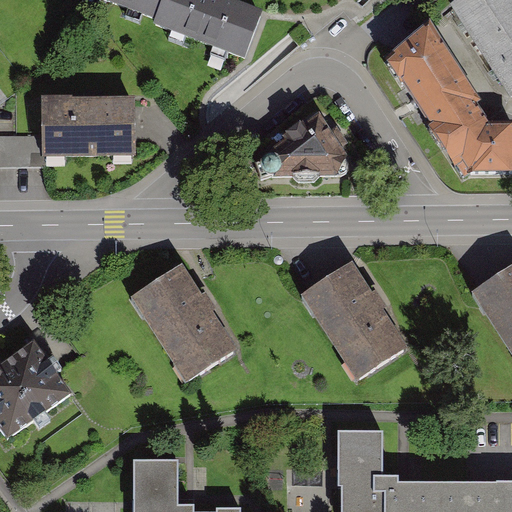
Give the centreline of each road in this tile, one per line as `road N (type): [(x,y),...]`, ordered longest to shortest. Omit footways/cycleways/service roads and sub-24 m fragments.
road 1 (residential): [(158,224),(168,187),(317,67),(344,76),(421,201),(442,219)]
road 2 (tertiary): [(158,224),(442,219)]
road 3 (tertiary): [(37,225),(158,224)]
